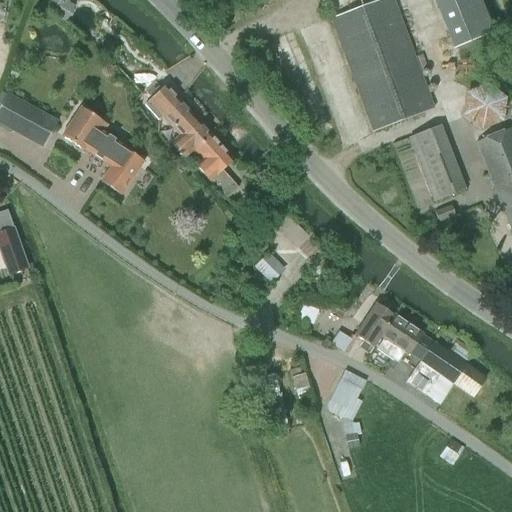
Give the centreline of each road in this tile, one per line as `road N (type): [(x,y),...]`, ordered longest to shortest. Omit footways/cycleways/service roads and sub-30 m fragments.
road 1 (unclassified): [(511,473),(373,379),(186,296),(61,206)]
road 2 (tertiary): [(163,0),(320,173),(443,281),(511,324)]
